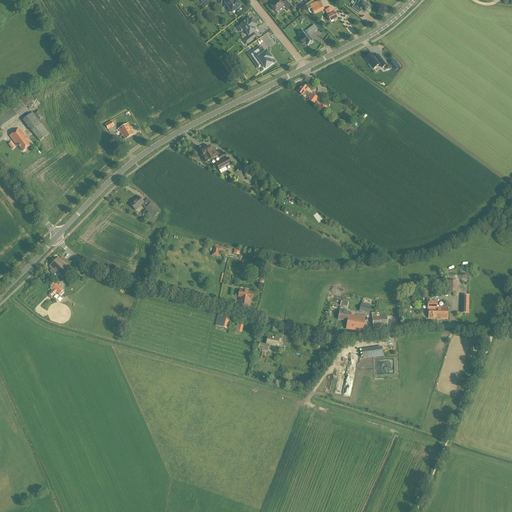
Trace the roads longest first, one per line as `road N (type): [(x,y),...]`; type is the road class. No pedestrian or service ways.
road 1 (unclassified): [(511,331),(442,327),(332,337),(105,272),(55,237)]
road 2 (tertiary): [(55,237),(158,143),(306,68)]
road 3 (tertiary): [(306,68),(385,25),(413,0)]
